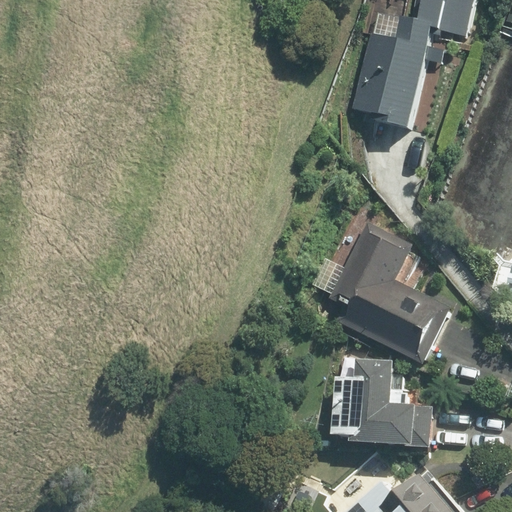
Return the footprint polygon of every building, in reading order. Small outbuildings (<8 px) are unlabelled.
[(422,0),(420,10),(383,0),(370,0),(362,34),(376,37),(355,116),(417,132),(444,32),(472,39),(482,0),(422,0)] [(463,308),(417,288),(429,262),(416,256),(421,246),(373,225),(352,270),(326,258),(314,287),(332,295),(328,303),(355,315),(349,328),(438,367),(463,308)] [(511,254),(508,253),(498,305),(511,307),(511,254)] [(366,377),(344,377),(341,438),(368,439),(368,447),(442,451),(444,408),(417,406),(418,390),(405,389),(406,362),(367,360),(366,377)] [(402,495),(388,480),(361,507),(356,502),(344,511),(467,511),(440,479),(432,486),(424,476),(402,495)]
